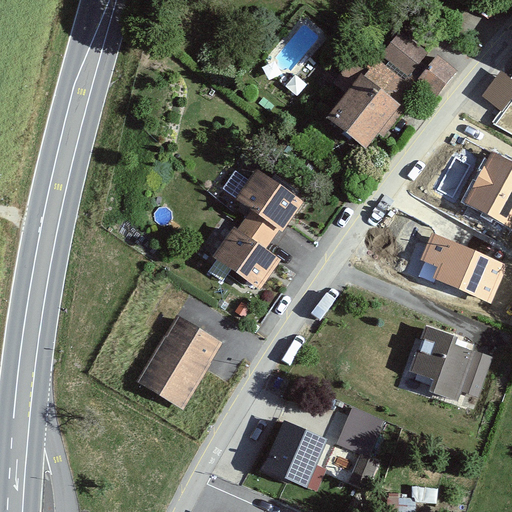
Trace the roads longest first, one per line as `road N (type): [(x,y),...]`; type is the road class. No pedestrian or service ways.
road 1 (residential): [(511,38),(295,305),(176,511)]
road 2 (primary): [(104,0),(32,321),(15,511)]
